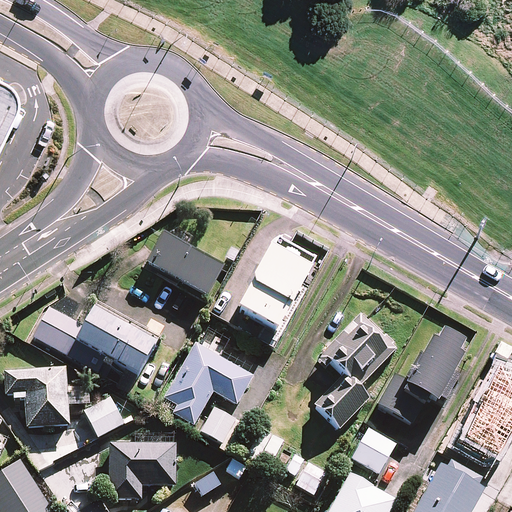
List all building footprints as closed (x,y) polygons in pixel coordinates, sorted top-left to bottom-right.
[(0,128),(9,110),(0,106),(0,128)] [(222,269),(162,236),(145,265),(206,298),(222,269)] [(312,266),(273,244),(237,310),(275,331),(312,266)] [(154,346),(93,311),(82,330),(49,311),(33,340),(97,376),(105,361),(136,379),(154,346)] [(398,349),(362,315),(317,361),(338,382),(314,407),(339,432),(369,400),(358,390),(398,349)] [(467,350),(437,333),(407,385),(393,378),(376,407),(411,427),(426,402),(434,406),(467,350)] [(252,379),(194,347),(163,402),(176,409),(172,416),(193,428),(212,395),(236,408),(252,379)] [(68,428),(65,372),(4,375),(5,402),(25,401),(26,430),(68,428)] [(229,458),(261,404),(250,398),(236,422),(217,411),(203,435),(222,446),(218,451),(229,458)] [(123,425),(110,400),(84,413),(97,438),(123,425)] [(482,444),(456,428),(441,454),(468,469),(482,444)] [(134,431),(134,446),(109,446),(108,501),(140,502),(141,488),(173,489),(174,447),(155,447),(155,432),(134,431)] [(394,447),(367,432),(351,462),(377,476),(394,447)] [(274,440),(264,433),(246,457),(255,464),(274,440)] [(327,476),(294,458),(285,473),(298,481),(295,487),(315,498),(327,476)] [(247,470),(232,461),(224,474),(239,483),(247,470)] [(50,511),(21,466),(0,479),(0,511),(50,511)] [(470,511),(481,492),(438,468),(413,511),(470,511)] [(390,511),(395,503),(349,478),(329,511),(390,511)] [(105,511),(99,502),(83,511),(105,511)]
